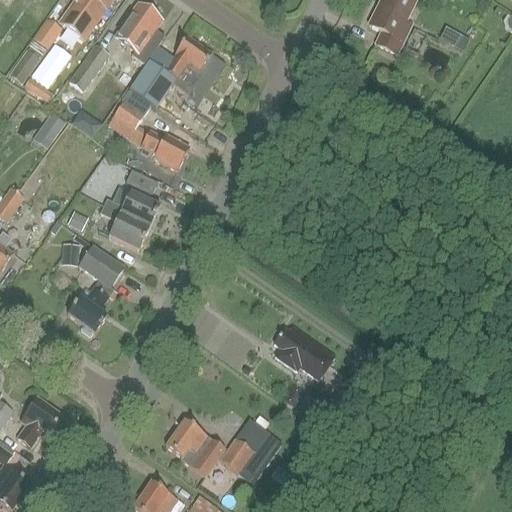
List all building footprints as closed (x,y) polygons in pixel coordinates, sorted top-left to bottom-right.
[(77,12),(65,29),(87,44),(99,27),(95,25),(106,10),(109,13),(117,0),(86,0),(78,13),(77,12)] [(407,0),(383,0),(370,29),(381,34),(375,48),(398,58),(413,26),(408,24),(417,4),(407,0)] [(132,28),(121,43),(139,55),(149,40),(153,43),(166,24),(142,6),(128,26),(132,28)] [(65,33),(49,22),(36,42),(51,53),(65,33)] [(469,43),(460,38),(445,31),(440,43),(443,44),(454,50),(463,54),(469,43)] [(421,55),(426,36),(415,33),(410,52),(421,55)] [(134,130),(137,125),(151,107),(153,108),(175,79),(179,82),(180,81),(188,88),(200,73),(203,75),(215,58),(190,40),(178,58),(179,58),(175,65),(158,52),(121,101),(123,102),(114,115),(134,130)] [(87,96),(112,60),(98,50),(72,87),(87,96)] [(44,64),(31,55),(13,80),(25,89),(44,64)] [(27,90),(50,105),(55,97),(32,83),(27,90)] [(94,140),(103,127),(84,113),(75,125),(94,140)] [(149,134),(137,125),(134,130),(114,115),(108,123),(139,147),(149,134)] [(67,129),(53,119),(39,138),(53,148),(67,129)] [(181,175),(194,151),(170,138),(168,142),(153,134),(145,150),(159,158),(157,162),(181,175)] [(131,174),(125,187),(152,200),(158,187),(131,174)] [(18,214),(27,202),(14,192),(5,205),(18,214)] [(107,210),(154,232),(164,210),(133,195),(126,210),(111,203),(107,210)] [(10,227),(18,214),(5,205),(0,211),(0,219),(3,222),(10,227)] [(143,254),(154,232),(107,210),(104,217),(120,224),(113,239),(143,254)] [(0,275),(3,278),(17,257),(9,251),(15,243),(6,236),(0,243),(0,275)] [(79,249),(63,248),(61,269),(77,270),(79,249)] [(83,302),(72,318),(87,329),(84,333),(94,340),(97,336),(99,338),(110,322),(102,316),(118,294),(114,291),(127,272),(96,250),(82,270),(102,284),(87,305),(83,302)] [(317,387),(335,360),(292,331),(289,336),(284,333),(274,347),(280,352),(274,360),(297,376),(298,374),(317,387)] [(284,403),(295,411),(306,395),(294,387),(284,403)] [(332,404),(315,391),(300,412),(342,442),(360,417),(353,412),(358,405),(340,393),(332,404)] [(53,439),(66,420),(40,402),(24,425),(30,429),(20,442),(34,451),(46,433),(53,439)] [(17,414),(0,403),(0,437),(1,438),(17,414)] [(222,464),(229,455),(188,425),(168,452),(184,464),(183,466),(208,484),(222,464)] [(237,443),(229,455),(222,464),(247,483),(263,461),(257,457),(263,450),(245,437),(239,444),(237,443)] [(0,504),(10,511),(18,511),(34,489),(6,469),(13,459),(0,449),(0,504)] [(153,487),(135,511),(182,511),(185,509),(153,487)] [(218,511),(201,500),(192,511),(218,511)]
